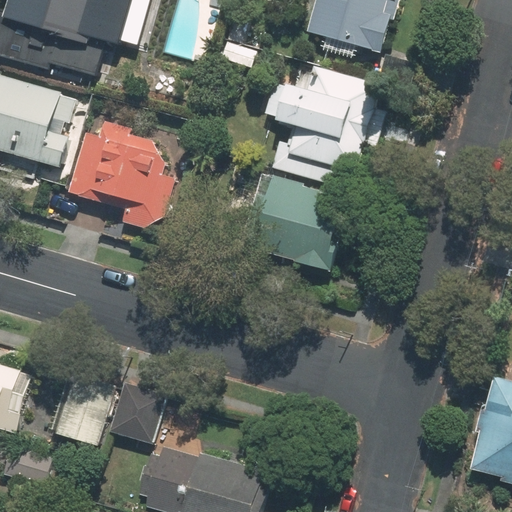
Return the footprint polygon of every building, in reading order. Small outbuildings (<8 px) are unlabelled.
[(130,0),(16,0),(11,22),(118,50),(130,0)] [(228,0),(180,0),(164,53),(207,66),(228,0)] [(402,0),(318,0),(309,36),(388,56),(402,0)] [(3,22),(0,21),(0,54),(103,83),(111,52),(7,23),(3,22)] [(385,86),(317,66),(309,92),(279,83),(269,117),(300,126),(293,149),(280,145),(273,168),(357,193),(371,146),(383,150),(394,112),(379,108),(385,86)] [(90,96),(0,75),(0,146),(75,164),(90,96)] [(153,229),(168,218),(179,176),(164,173),(168,156),(115,142),(117,136),(91,129),(74,195),(133,210),(130,223),(153,229)] [(353,200),(271,177),(250,250),(332,274),(353,200)] [(22,364),(0,357),(0,425),(4,426),(22,364)] [(79,374),(61,435),(102,447),(119,385),(79,374)] [(511,483),(511,381),(500,378),(471,471),(511,483)] [(275,511),(285,483),(161,444),(160,446),(142,503),(171,511),(275,511)] [(59,458),(19,447),(11,477),(50,488),(59,458)] [(0,451),(0,499),(12,455),(0,451)]
